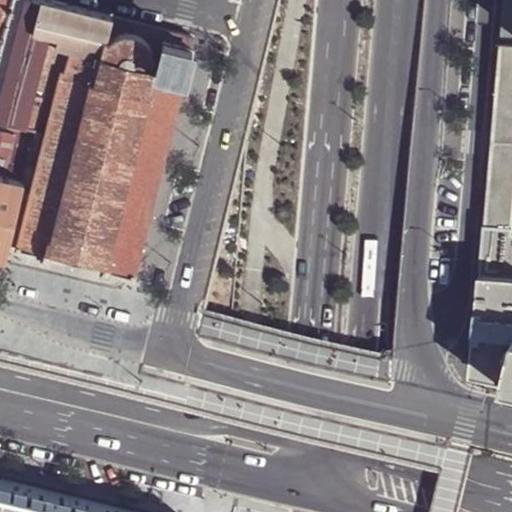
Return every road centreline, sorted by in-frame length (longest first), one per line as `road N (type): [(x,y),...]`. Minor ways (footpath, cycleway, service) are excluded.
road 1 (motorway): [(511,476),(436,440),(408,387),(401,239),(415,0)]
road 2 (motorway): [(350,448),(394,0)]
road 3 (residential): [(215,15),(245,23),(165,352)]
road 4 (residential): [(419,341),(445,323),(457,302),(487,0)]
road 5 (motorway): [(339,0),(307,353)]
road 6 (motorway): [(419,341),(413,238),(431,0)]
road 7 (tertiary): [(437,414),(165,352)]
road 8 (tertiary): [(0,416),(222,468)]
road 9 (tertiary): [(202,423),(0,374)]
road 10 (tertiary): [(165,352),(0,303)]
road 11 (tertiary): [(511,498),(344,458)]
road 12 (tertiary): [(222,468),(365,507)]
road 13 (motorway): [(307,353),(297,376),(266,405),(241,419),(202,423)]
